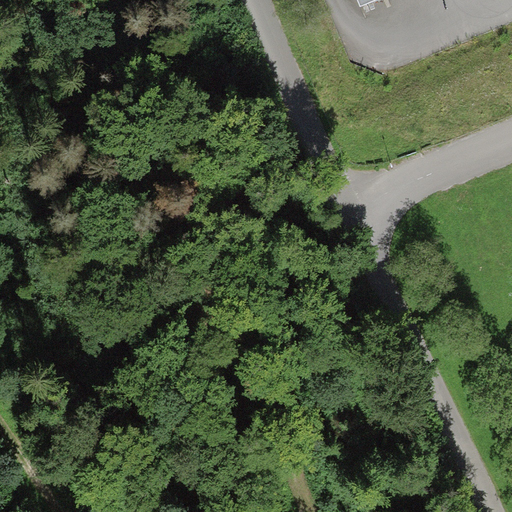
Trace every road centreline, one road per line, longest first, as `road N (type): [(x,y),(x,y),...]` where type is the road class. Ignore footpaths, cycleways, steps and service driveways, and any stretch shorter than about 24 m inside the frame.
road 1 (residential): [(345,208),(491,511)]
road 2 (track): [(367,255),(322,314),(286,384),(307,511)]
road 3 (residential): [(257,0),(345,208)]
road 4 (residential): [(345,208),(511,141)]
